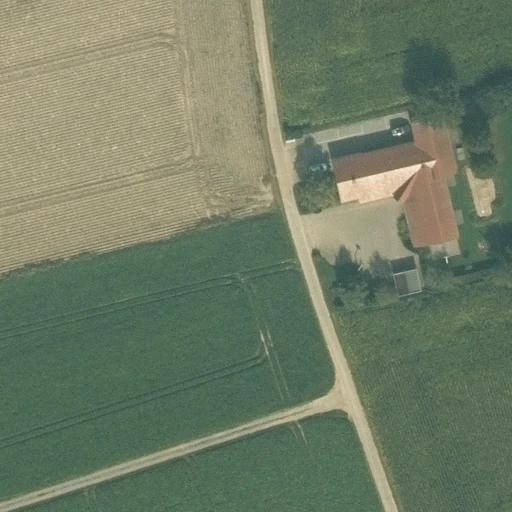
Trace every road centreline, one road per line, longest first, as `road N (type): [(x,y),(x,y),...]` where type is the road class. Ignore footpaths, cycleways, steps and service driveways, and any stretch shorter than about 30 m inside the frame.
road 1 (unclassified): [(255,0),(285,201),(393,511)]
road 2 (track): [(351,397),(0,510)]
